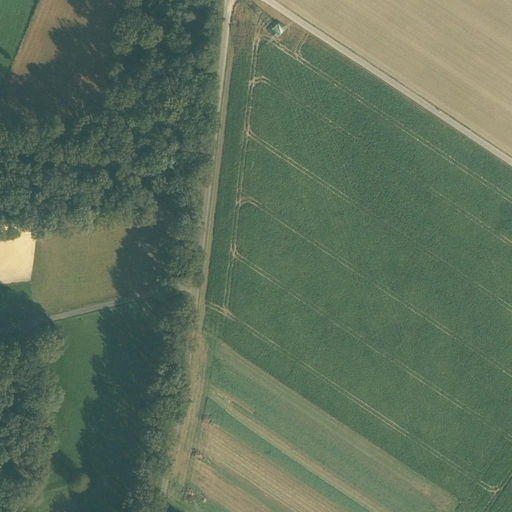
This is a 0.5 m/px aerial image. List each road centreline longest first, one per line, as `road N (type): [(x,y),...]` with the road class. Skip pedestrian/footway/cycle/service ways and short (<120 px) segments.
road 1 (track): [(228,0),(184,387),(156,511)]
road 2 (track): [(511,161),(265,0)]
road 3 (track): [(0,332),(195,284)]
